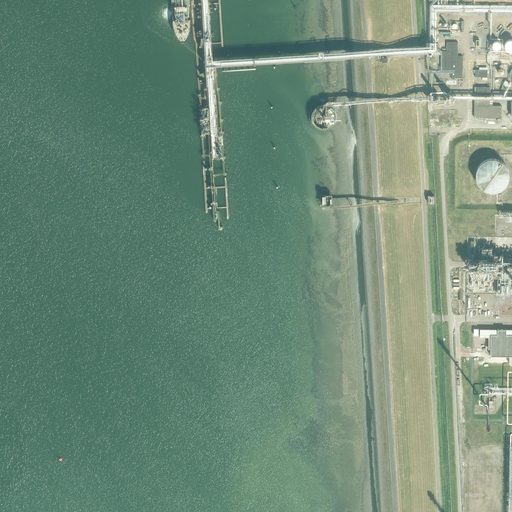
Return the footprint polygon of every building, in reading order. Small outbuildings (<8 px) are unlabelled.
[(500,46),(501,44),(500,43),(499,41),(498,40),(496,40),(495,40),(494,40),(493,41),(492,43),(492,44),(492,46),(493,48),(494,48),(495,49),(496,49),(497,49),(498,49),(499,48),(500,46)] [(446,42),(446,51),(441,51),(440,71),(446,72),(446,75),(451,75),(451,79),(454,79),(454,78),(462,78),(462,56),(457,56),(458,42),(451,42),(446,42)] [(489,87),(474,87),(474,117),(501,118),(501,105),(489,105),(489,87)] [(336,118),(336,116),(336,113),(335,111),(334,109),(333,106),(331,105),(328,103),(326,103),(323,102),(320,102),(318,103),(316,104),(314,106),(312,108),(310,111),(310,113),(309,115),(310,118),(310,121),(312,123),(313,125),(315,126),(317,128),(320,129),(322,129),(325,129),(328,128),(331,127),(333,125),(334,123),(335,121),(336,118)] [(509,178),(509,174),(509,171),(508,168),(507,165),(505,162),(502,160),(499,158),(496,157),(492,157),(489,157),(486,158),(483,159),(480,161),(478,164),(477,166),(476,167),(475,170),(474,174),(474,177),(475,180),(477,184),(479,186),(482,189),(484,190),(487,191),(490,192),(491,192),(495,192),(496,191),(498,191),(501,189),(504,187),(506,184),(508,181),(509,178)] [(492,333),(492,354),(511,354),(511,329),(510,329),(510,324),(502,323),(501,326),(484,325),(484,333),(492,333)]
